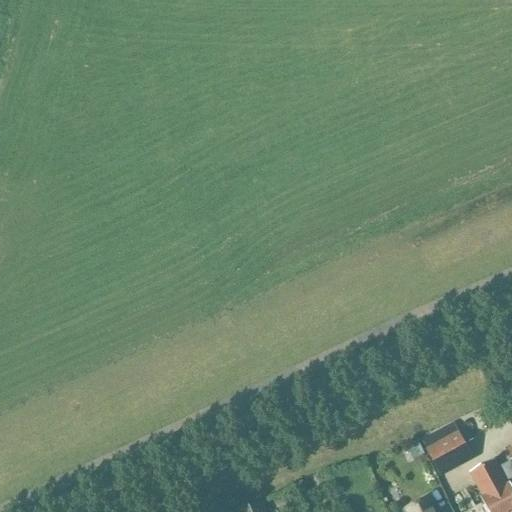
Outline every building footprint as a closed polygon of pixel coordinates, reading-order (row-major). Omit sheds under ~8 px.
[(440,474),(472,457),(461,436),(429,454),(440,474)] [(484,500),(490,511),(511,511),(511,490),(510,486),(508,487),(495,464),(473,476),(486,499),(484,500)] [(315,511),(302,481),(291,486),(302,511),(315,511)] [(434,511),(430,502),(409,511),(434,511)] [(242,511),(267,511),(263,503),(242,511)]
